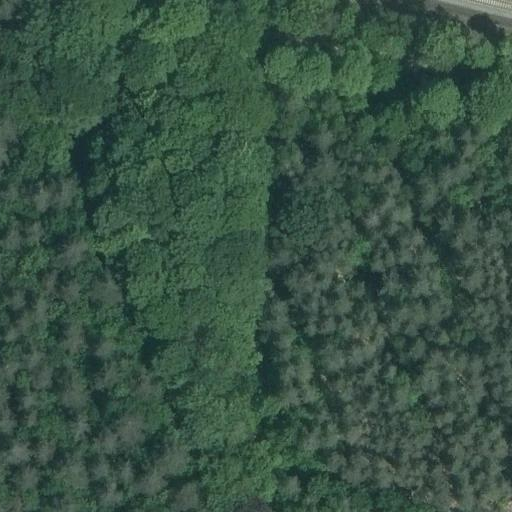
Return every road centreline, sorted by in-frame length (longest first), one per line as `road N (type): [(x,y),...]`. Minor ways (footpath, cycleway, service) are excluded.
road 1 (track): [(80,173),(215,511)]
road 2 (track): [(511,78),(224,0)]
road 3 (track): [(440,511),(191,451)]
road 4 (track): [(80,173),(142,0)]
